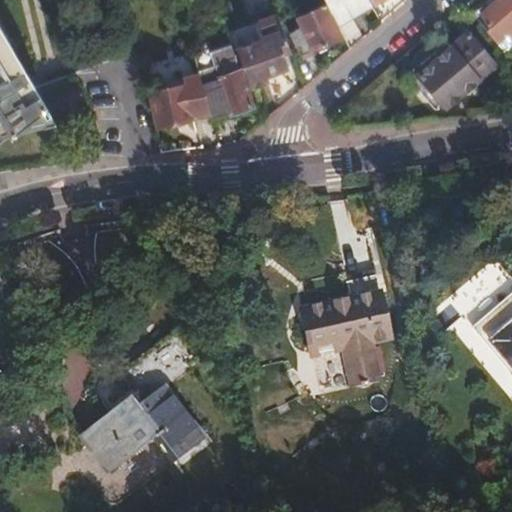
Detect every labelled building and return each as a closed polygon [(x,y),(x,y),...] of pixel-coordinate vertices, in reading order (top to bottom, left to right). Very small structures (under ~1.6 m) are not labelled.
[(324,0),(334,19),(354,8),(350,2),(354,0),(357,0),(360,5),(369,0),(324,0)] [(334,19),(337,26),(373,5),(369,0),(360,5),(354,8),(334,19)] [(354,8),(360,5),(357,0),(354,0),(350,2),(354,8)] [(511,0),(488,0),(474,13),(499,39),(509,31),(511,34),(511,0)] [(287,31),(298,54),(312,47),(338,34),(322,3),(296,15),(301,24),(287,31)] [(279,51),(289,47),(273,11),(255,18),(254,24),(260,38),(238,47),(253,85),(265,80),(263,74),(268,72),(284,65),(279,51)] [(469,28),(420,69),(448,103),(497,62),(469,28)] [(0,137),(20,127),(58,119),(0,31),(0,137)] [(207,48),(192,54),(197,72),(200,84),(208,111),(210,118),(230,111),(230,112),(251,104),(229,44),(209,52),(207,48)] [(312,47),(298,54),(301,59),(315,52),(312,47)] [(176,119),(208,111),(200,84),(197,72),(182,76),(184,82),(149,91),(156,124),(158,124),(176,119)] [(176,119),(158,124),(163,128),(174,126),(176,119)] [(332,305),(302,311),(312,354),(346,346),(353,378),(341,380),(347,408),(384,400),(372,341),(390,337),(376,277),(350,283),(354,304),(333,309),(332,305)] [(511,297),(475,326),(511,376),(511,362),(485,326),(511,305),(511,297)] [(511,305),(485,326),(511,362),(511,305)] [(131,389),(76,430),(104,465),(150,431),(170,457),(202,433),(163,381),(197,355),(172,322),(114,366),(131,389)]
